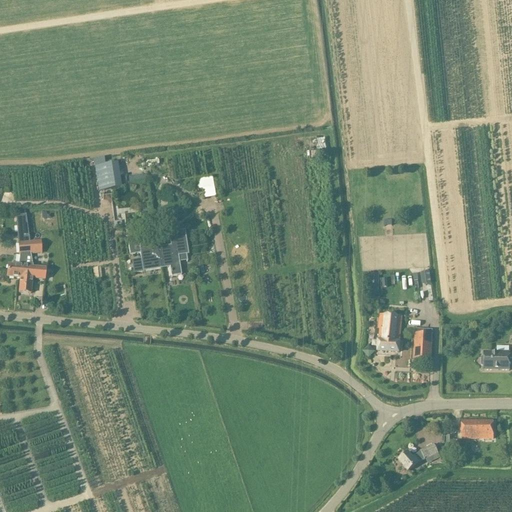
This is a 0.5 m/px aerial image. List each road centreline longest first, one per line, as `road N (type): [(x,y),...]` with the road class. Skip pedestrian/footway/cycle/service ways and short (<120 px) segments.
road 1 (unclassified): [(389,420),(339,372),(304,356),(236,339),(0,315)]
road 2 (unclassified): [(389,420),(433,404),(511,404)]
